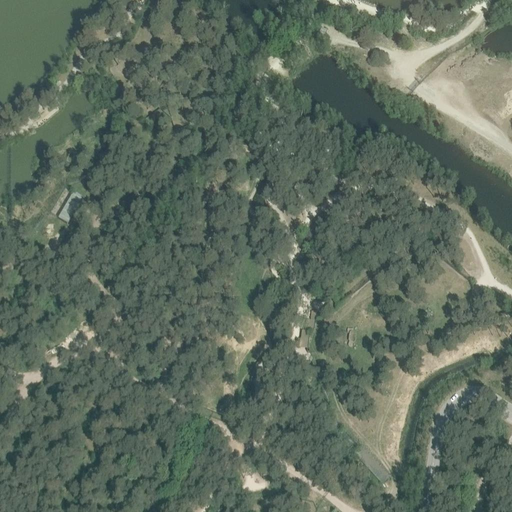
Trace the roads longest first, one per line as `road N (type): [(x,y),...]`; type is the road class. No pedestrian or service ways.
road 1 (track): [(350,511),(90,349),(70,351),(35,379),(0,373)]
road 2 (track): [(336,39),(399,68),(459,37),(485,6)]
road 3 (track): [(399,68),(511,149)]
